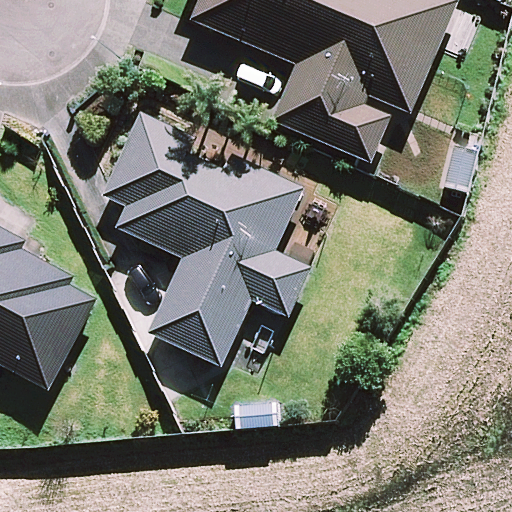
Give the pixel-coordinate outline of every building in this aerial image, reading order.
[(197,0),(204,3),(196,23),(300,68),(276,123),(375,166),(395,119),(368,107),(372,99),(413,117),(462,4),(453,0),(392,0),(391,0),(197,0)] [(279,253),(308,190),(236,157),(228,175),(191,158),(199,141),(146,117),(108,199),(130,209),(120,230),(188,261),(154,335),(227,369),(257,303),(292,319),(315,269),(279,253)] [(469,195),(479,154),(456,149),(447,189),(469,195)] [(0,363),(54,392),(102,302),(73,287),(77,280),(25,253),(30,244),(0,228),(0,363)] [(280,403),(237,408),(239,430),(282,426),(280,403)]
